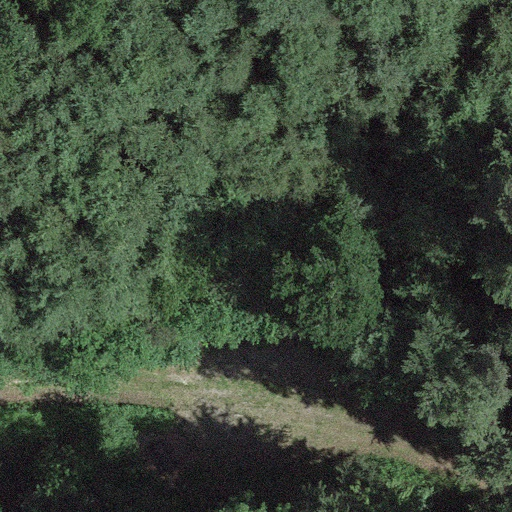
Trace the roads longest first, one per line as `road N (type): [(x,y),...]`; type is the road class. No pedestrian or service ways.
road 1 (track): [(216,383),(511,472)]
road 2 (track): [(216,383),(90,374),(0,384)]
